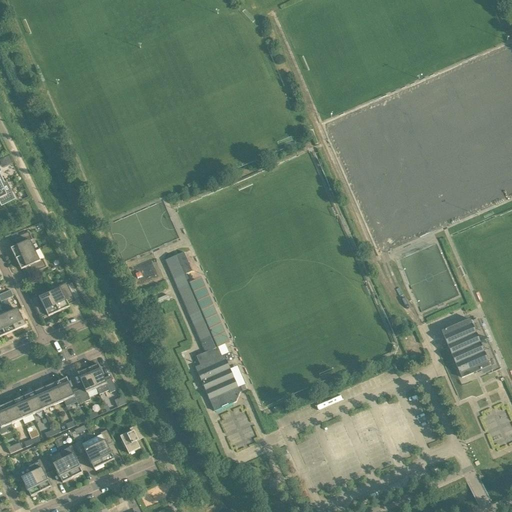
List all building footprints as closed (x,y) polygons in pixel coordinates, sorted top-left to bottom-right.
[(2,185),(0,185),(0,199),(3,205),(15,199),(12,193),(7,195),(2,185)] [(12,240),(15,247),(11,249),(16,259),(35,251),(30,241),(32,240),(29,232),(12,240)] [(40,261),(35,251),(16,259),(21,270),(24,268),(28,276),(46,267),(43,260),(40,261)] [(183,253),(178,255),(186,274),(192,272),(183,253)] [(224,355),(221,356),(218,348),(219,347),(218,347),(190,283),(191,282),(190,283),(186,274),(178,255),(165,261),(174,280),(177,288),(190,316),(193,325),(206,353),(209,361),(195,367),(215,412),(215,411),(233,403),(233,404),(236,402),(240,393),(230,369),(228,370),(225,361),(226,361),(224,355)] [(192,281),(200,278),(197,270),(189,273),(192,281)] [(200,278),(191,282),(190,283),(218,347),(219,347),(228,343),(200,278)] [(59,287),(60,289),(50,293),(59,312),(70,307),(68,303),(75,299),(67,283),(59,287)] [(0,295),(0,300),(1,302),(13,297),(11,290),(0,295)] [(50,293),(40,298),(38,295),(30,299),(40,317),(47,313),(48,317),(59,312),(50,293)] [(18,309),(7,314),(15,331),(26,326),(25,325),(27,324),(25,321),(23,321),(20,314),(18,309)] [(7,314),(0,316),(0,326),(5,336),(15,331),(7,314)] [(481,370),(490,366),(471,322),(470,319),(442,332),(462,378),(481,370)] [(88,369),(96,389),(99,395),(109,391),(110,393),(116,391),(111,379),(105,381),(98,364),(97,365),(98,365),(88,369)] [(96,389),(88,369),(78,373),(84,388),(79,391),(84,403),(90,400),(87,393),(96,389)] [(66,379),(56,383),(64,401),(66,407),(76,402),(78,405),(84,403),(79,391),(73,393),(67,378),(66,378),(66,379)] [(56,383),(45,387),(53,406),(64,401),(56,383)] [(53,406),(45,387),(35,392),(43,410),(53,406)] [(43,410),(35,392),(25,397),(33,415),(43,410)] [(25,397),(14,401),(22,420),(33,415),(25,397)] [(14,401),(4,406),(12,424),(22,420),(14,401)] [(12,424),(4,406),(0,407),(0,426),(1,429),(2,429),(1,429),(12,424)] [(130,429),(131,432),(120,437),(123,441),(121,442),(124,448),(126,448),(129,454),(140,448),(137,442),(139,441),(138,439),(143,436),(138,425),(130,429)] [(101,435),(92,440),(104,464),(114,460),(107,445),(112,442),(107,431),(101,434),(101,435)] [(81,442),(75,444),(81,456),(86,453),(94,470),(95,469),(104,464),(92,440),(82,445),(81,442)] [(10,455),(22,449),(20,443),(7,449),(10,455)] [(69,448),(60,453),(73,478),(82,473),(82,474),(83,473),(75,459),(81,456),(75,444),(69,447),(69,448)] [(49,455),(43,458),(49,470),(55,467),(63,483),(73,478),(60,453),(50,457),(49,455)] [(29,467),(28,467),(41,492),(50,487),(51,487),(44,472),(49,470),(43,458),(37,461),(38,462),(29,467)] [(28,467),(19,471),(18,469),(12,472),(17,483),(23,481),(31,497),(32,497),(31,497),(41,492),(28,467)]
